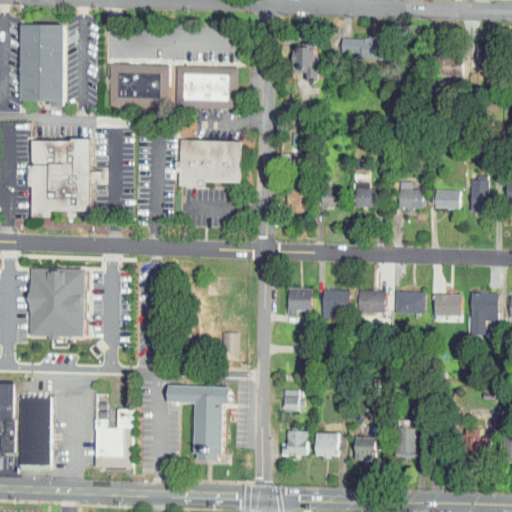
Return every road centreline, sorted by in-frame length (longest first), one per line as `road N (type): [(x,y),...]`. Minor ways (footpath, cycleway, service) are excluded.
road 1 (secondary): [(0,487),(511,505)]
road 2 (residential): [(267,1),(265,496)]
road 3 (residential): [(269,249),(0,241)]
road 4 (residential): [(511,10),(267,1)]
road 5 (residential): [(511,257),(269,249)]
